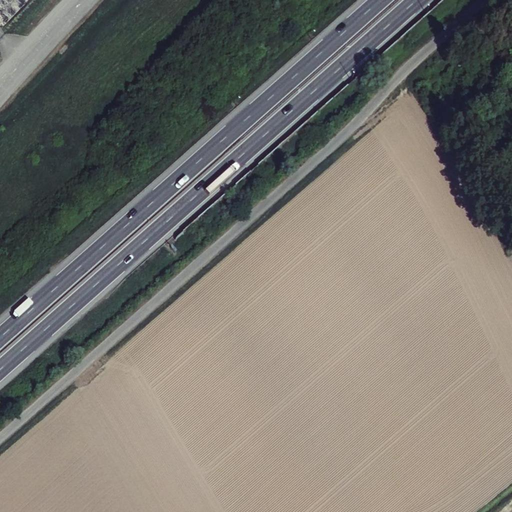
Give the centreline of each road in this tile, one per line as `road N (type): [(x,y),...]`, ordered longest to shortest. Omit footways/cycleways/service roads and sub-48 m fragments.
road 1 (unclassified): [(0,437),(485,0)]
road 2 (trunk): [(0,369),(416,0)]
road 3 (trunk): [(379,0),(0,338)]
